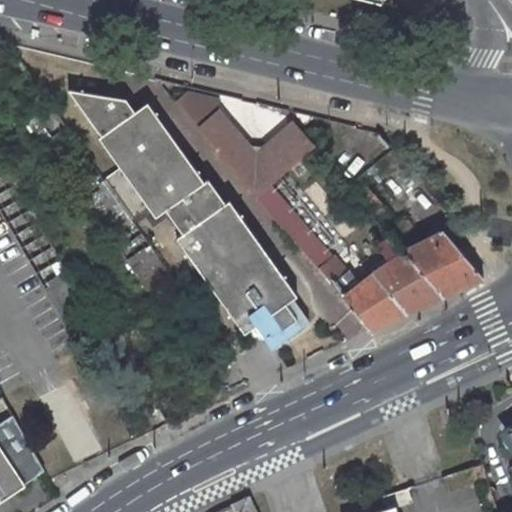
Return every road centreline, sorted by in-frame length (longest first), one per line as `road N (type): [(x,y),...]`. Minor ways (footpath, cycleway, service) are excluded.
road 1 (secondary): [(107,511),(149,482),(511,313)]
road 2 (unknown): [(75,11),(77,90),(184,348)]
road 3 (secondary): [(466,100),(153,25)]
road 4 (unknown): [(374,377),(433,511)]
road 5 (secondary): [(153,25),(10,0)]
